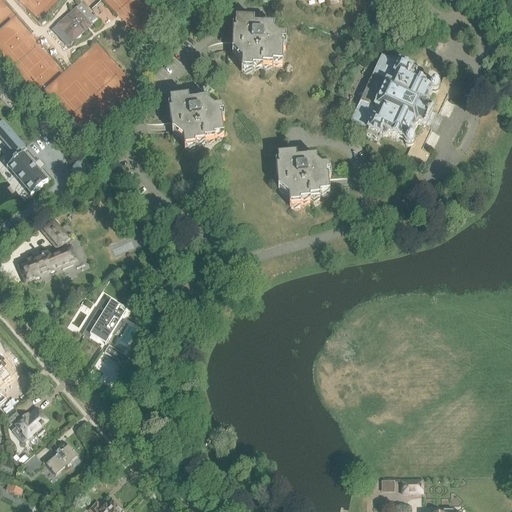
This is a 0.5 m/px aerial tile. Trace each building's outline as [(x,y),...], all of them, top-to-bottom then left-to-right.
[(82,6),(58,26),(73,43),(98,21),(95,17),(93,19),(82,6)] [(233,32),(233,44),(232,54),(234,54),(242,62),(242,73),(243,73),(243,71),(253,71),(253,69),(263,69),(263,67),(273,67),(273,65),(283,65),(284,47),(282,47),(282,43),(286,43),(286,37),(278,37),(274,32),(274,27),(265,27),(265,16),(253,15),(253,21),(236,21),(235,32),(233,32)] [(399,66),(393,63),(382,58),(351,123),(368,131),(367,132),(369,133),(367,137),(379,142),(381,139),(381,138),(384,139),(385,139),(387,138),(387,135),(405,143),(406,145),(406,146),(407,147),(408,147),(410,148),(411,148),(412,147),(413,146),(413,145),(414,144),(414,143),(413,141),(413,140),(411,140),(416,129),(416,130),(418,126),(425,129),(433,111),(426,109),(428,105),(427,104),(432,94),(434,94),(435,94),(436,94),(437,94),(438,93),(438,92),(438,91),(438,89),(438,88),(437,87),(436,86),(435,86),(433,86),(432,86),(431,88),(410,79),(414,71),(400,65),(399,66)] [(172,112),(169,112),(172,134),(174,134),(183,141),(185,152),(186,152),(186,149),(196,148),(195,146),(205,144),(205,142),(215,141),(214,138),(224,137),(222,119),(220,119),(220,115),(224,114),(223,108),(215,109),(210,106),(209,101),(199,102),(199,98),(198,91),(186,92),(187,99),(170,101),(172,112)] [(16,160),(13,163),(13,164),(7,169),(7,170),(30,197),(31,198),(38,192),(42,189),(41,189),(48,183),(48,182),(47,182),(41,175),(42,174),(32,162),(31,163),(24,155),(21,157),(19,155),(26,149),(3,123),(0,125),(0,140),(15,158),(16,157),(18,160),(17,160),(16,160)] [(307,159),(306,148),(294,149),(295,156),(278,157),(279,168),(276,168),(278,190),(280,190),(289,198),(290,208),(291,208),(291,206),(301,205),(301,203),(310,202),(310,200),(320,199),(320,196),(330,196),(328,178),(327,178),(327,174),(330,173),(330,167),(322,168),(317,164),(317,159),(307,159)] [(95,175),(83,161),(70,172),(82,186),(95,175)] [(68,241),(53,225),(44,233),(58,250),(68,241)] [(70,251),(55,258),(54,255),(50,257),(50,256),(49,257),(48,254),(42,257),(43,259),(33,263),(32,261),(27,263),(28,265),(26,266),(27,266),(21,269),(27,282),(61,268),(63,271),(74,266),(72,263),(74,262),(70,251)] [(111,303),(104,315),(102,314),(100,314),(99,314),(92,320),(99,324),(91,336),(106,346),(127,312),(111,303)] [(113,350),(109,348),(105,355),(109,357),(108,359),(117,364),(118,363),(122,365),(127,359),(122,356),(123,354),(114,349),(113,350)] [(0,406),(8,400),(0,389),(13,379),(2,366),(0,367),(0,406)] [(19,423),(14,428),(15,429),(12,433),(22,445),(26,442),(27,443),(35,437),(38,441),(47,432),(45,430),(47,428),(46,427),(50,424),(37,409),(29,416),(28,414),(18,423),(19,423)] [(20,419),(14,412),(5,419),(11,426),(20,419)] [(70,465),(77,459),(68,448),(61,454),(59,452),(55,456),(57,458),(47,467),(56,477),(66,469),(67,470),(71,466),(70,465)] [(35,456),(23,466),(32,477),(44,467),(35,456)] [(13,468),(4,464),(1,472),(10,476),(13,468)] [(403,494),(421,494),(420,483),(402,483),(403,494)] [(25,493),(14,488),(9,487),(7,493),(23,499),(25,493)]
